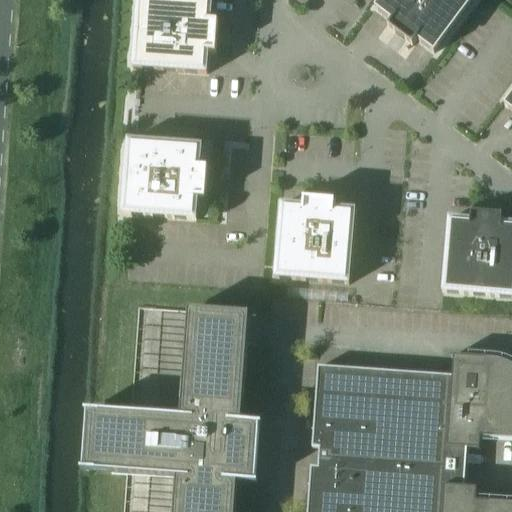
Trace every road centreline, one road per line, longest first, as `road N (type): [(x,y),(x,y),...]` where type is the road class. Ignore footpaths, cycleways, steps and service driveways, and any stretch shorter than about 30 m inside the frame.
road 1 (unclassified): [(511,189),(377,85),(301,38),(278,40),(261,114),(251,260)]
road 2 (unclassified): [(511,347),(285,330),(273,511)]
